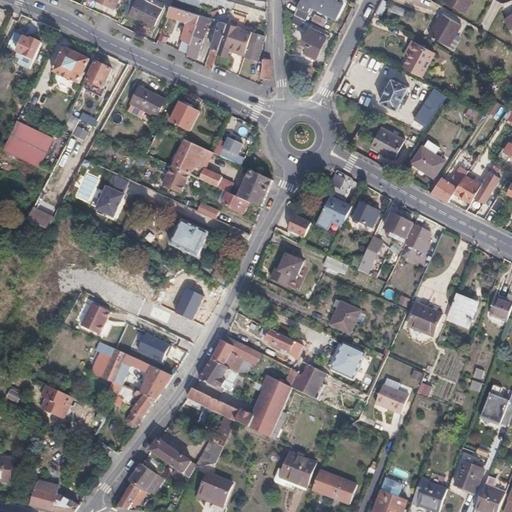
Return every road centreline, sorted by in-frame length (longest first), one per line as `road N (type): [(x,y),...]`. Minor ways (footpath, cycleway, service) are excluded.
road 1 (tertiary): [(295,166),(197,364),(88,511)]
road 2 (secondary): [(16,0),(277,119)]
road 3 (secondary): [(327,151),(511,245)]
road 4 (tertiary): [(370,0),(315,110)]
